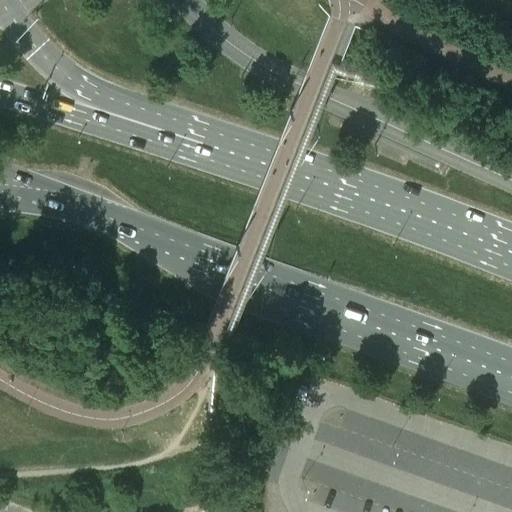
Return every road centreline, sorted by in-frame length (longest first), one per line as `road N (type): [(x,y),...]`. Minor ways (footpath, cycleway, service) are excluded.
road 1 (primary): [(11,188),(511,364)]
road 2 (primary): [(511,266),(314,181),(202,144)]
road 3 (primary): [(202,144),(62,76),(0,0)]
road 4 (secondary): [(202,144),(0,93)]
